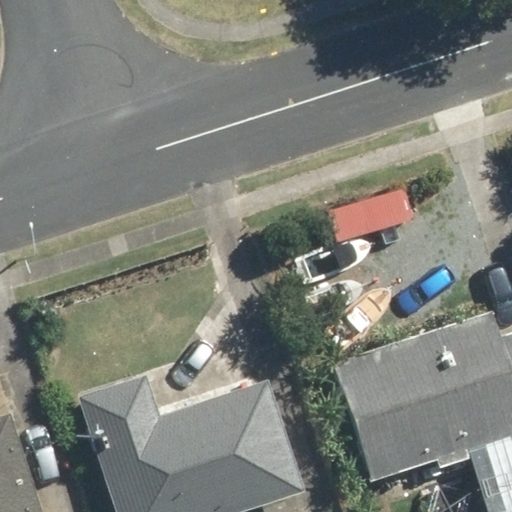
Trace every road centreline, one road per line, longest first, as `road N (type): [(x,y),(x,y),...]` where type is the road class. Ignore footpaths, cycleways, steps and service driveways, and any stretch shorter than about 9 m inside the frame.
road 1 (residential): [(511,33),(122,157)]
road 2 (residential): [(68,0),(122,157)]
road 3 (residential): [(122,157),(0,197)]
